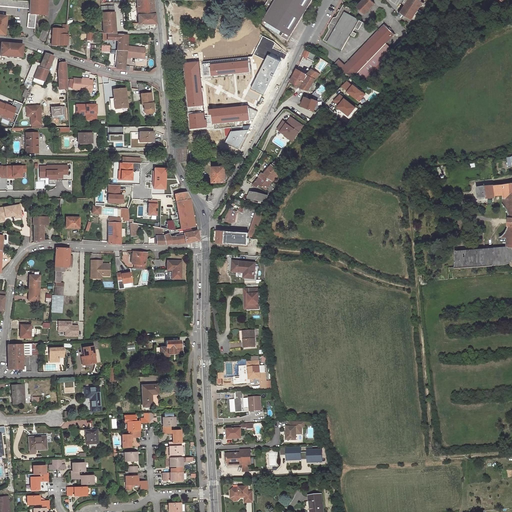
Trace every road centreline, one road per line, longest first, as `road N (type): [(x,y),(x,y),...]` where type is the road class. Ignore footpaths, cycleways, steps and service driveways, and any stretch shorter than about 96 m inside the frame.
road 1 (secondary): [(213,494),(205,246)]
road 2 (residential): [(328,0),(218,200),(202,210)]
road 3 (track): [(417,289),(432,455),(511,451)]
road 4 (track): [(205,246),(321,254),(417,289)]
road 5 (track): [(511,151),(424,166),(410,178),(417,289)]
road 6 (unclassified): [(205,246),(48,244),(26,250),(8,274)]
road 7 (unclassified): [(0,40),(111,73),(165,78)]
